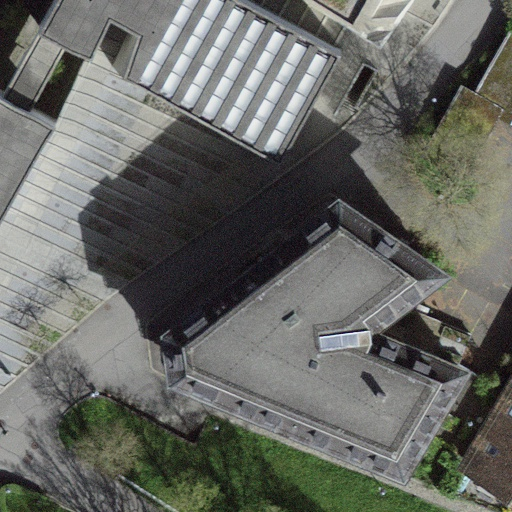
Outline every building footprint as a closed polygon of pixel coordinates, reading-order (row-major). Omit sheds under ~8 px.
[(0,0),(0,211),(54,114),(31,99),(66,37),(89,50),(112,8),(141,26),(126,70),(281,151),(336,44),(260,0),(0,0)] [(307,0),(359,33),(377,0),(307,0)] [(511,125),(511,29),(509,28),(476,89),(462,82),(419,159),(462,182),(497,117),(511,125)] [(176,370),(401,461),(458,364),(369,328),(368,317),(431,268),(431,262),(339,198),(171,329),(176,370)] [(511,489),(511,389),(469,463),(511,489)]
